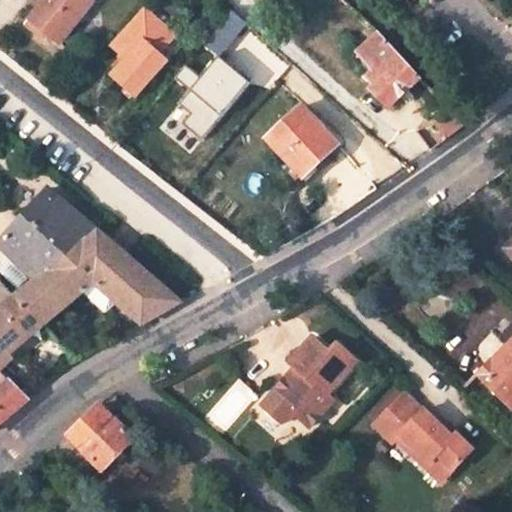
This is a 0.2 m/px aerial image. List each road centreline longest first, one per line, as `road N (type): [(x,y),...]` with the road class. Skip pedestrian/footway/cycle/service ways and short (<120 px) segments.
road 1 (residential): [(0,92),(247,291)]
road 2 (unclassified): [(247,291),(354,230),(511,117)]
road 3 (residential): [(112,369),(282,511)]
road 4 (unclassified): [(112,369),(247,291)]
road 5 (unclassified): [(0,460),(112,369)]
